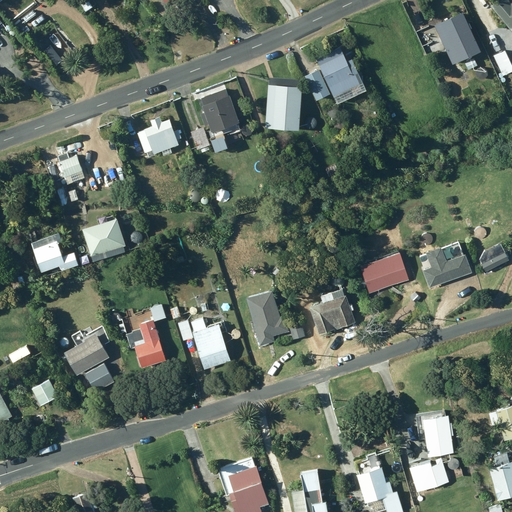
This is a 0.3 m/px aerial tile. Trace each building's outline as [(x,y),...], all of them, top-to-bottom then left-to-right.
[(163,0),(170,8),(180,0),(163,0)] [(496,0),(488,7),(511,37),(511,0),(509,4),(505,0),(496,0)] [(434,27),(453,66),(481,53),(463,13),(434,27)] [(305,77),(316,101),(331,94),(322,76),(323,76),(334,98),(361,85),(355,73),(352,74),(339,48),(316,60),(321,71),(318,72),(317,71),(305,77)] [(474,59),(465,63),(469,71),(478,66),(474,59)] [(269,86),(265,129),(299,132),(302,88),(269,86)] [(240,125),(230,97),(228,97),(226,91),(202,99),(204,106),(201,107),(211,135),(240,125)] [(144,131),(154,155),(180,145),(178,140),(181,139),(178,130),(174,132),(170,120),(162,123),(160,118),(150,122),(152,127),(144,131)] [(191,132),(197,150),(201,149),(202,153),(209,150),(208,147),(210,146),(204,128),(191,132)] [(69,159),(67,152),(57,156),(65,178),(60,180),(65,193),(67,193),(71,202),(79,200),(75,190),(86,185),(84,179),(83,179),(80,173),(83,172),(77,156),(69,159)] [(338,174),(335,166),(326,169),(329,177),(338,174)] [(117,220),(105,224),(106,223),(105,219),(101,219),(99,221),(100,225),(101,225),(83,231),(93,262),(125,252),(123,247),(125,246),(117,220)] [(58,232),(27,244),(30,252),(34,250),(42,272),(61,265),(63,270),(80,263),(75,251),(62,256),(57,242),(61,241),(58,232)] [(429,289),(473,273),(466,256),(446,263),(441,249),(427,254),(432,269),(423,272),(429,289)] [(370,294),(409,281),(400,254),(361,267),(370,294)] [(185,255),(168,262),(171,270),(188,263),(185,255)] [(356,320),(346,290),(312,300),(321,331),(356,320)] [(246,299),(260,347),(275,343),(273,337),(289,333),(284,317),(281,319),(273,291),(246,299)] [(166,318),(162,305),(151,308),(155,321),(166,318)] [(170,310),(174,320),(181,318),(178,307),(170,310)] [(231,362),(219,325),(206,329),(203,318),(191,322),(194,333),(193,334),(204,370),(231,362)] [(177,324),(183,341),(193,338),(187,320),(177,324)] [(160,340),(153,321),(139,326),(140,329),(132,332),(132,333),(126,335),(131,349),(135,348),(142,369),(166,361),(159,341),(160,340)] [(289,326),(293,340),(305,336),(301,323),(289,326)] [(77,376),(109,359),(96,335),(84,341),(85,343),(65,354),(77,376)] [(95,393),(114,382),(104,364),(85,374),(95,393)] [(58,397),(49,381),(32,390),(45,413),(49,410),(46,403),(58,397)] [(0,394),(0,423),(12,417),(0,394)] [(69,424),(90,419),(87,408),(66,414),(69,424)] [(501,431),(504,442),(511,439),(511,408),(497,412),(496,410),(491,411),(495,424),(497,424),(499,432),(501,431)] [(450,425),(449,417),(423,421),(423,422),(417,423),(418,428),(424,427),(424,430),(420,431),(421,440),(426,439),(429,458),(454,455),(452,436),(453,436),(452,424),(450,425)] [(511,497),(511,462),(510,463),(507,455),(495,459),(498,468),(489,471),(497,501),(511,497)] [(449,482),(442,459),(410,469),(417,492),(449,482)] [(357,477),(366,505),(369,504),(371,511),(391,505),(389,500),(395,498),(390,483),(387,484),(382,469),(380,469),(379,466),(370,469),(371,473),(357,477)] [(269,505),(257,467),(228,476),(234,493),(230,495),(234,511),(261,511),(260,508),(269,505)] [(301,472),(307,511),(328,511),(327,502),(323,503),(317,469),(301,472)] [(78,511),(94,511),(93,510),(97,509),(91,492),(73,498),(78,511)]
